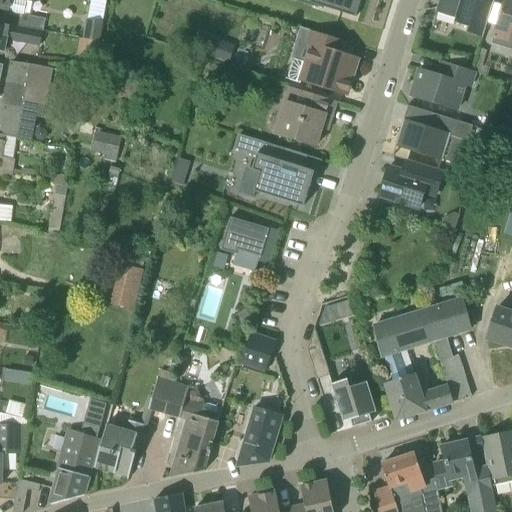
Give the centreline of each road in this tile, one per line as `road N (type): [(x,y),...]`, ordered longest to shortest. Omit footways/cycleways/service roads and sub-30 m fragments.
road 1 (residential): [(314,456),(291,349),(328,230),(342,223),(410,0)]
road 2 (residential): [(60,511),(314,456)]
road 3 (residential): [(331,451),(511,394)]
